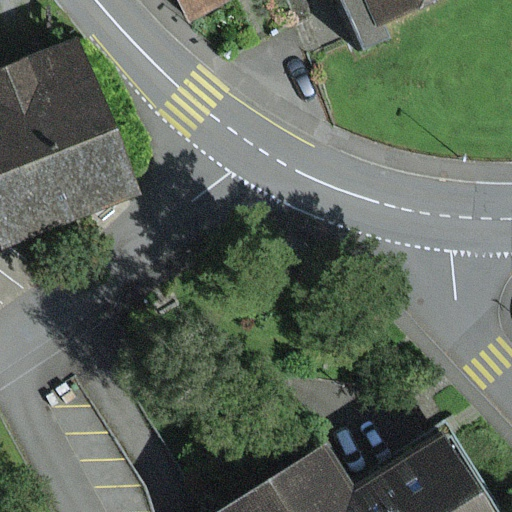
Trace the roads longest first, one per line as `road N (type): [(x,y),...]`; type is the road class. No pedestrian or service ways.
road 1 (residential): [(255,147),(198,199),(0,344)]
road 2 (tertiary): [(97,0),(192,100),(255,147)]
road 3 (tertiary): [(255,147),(337,189),(449,217)]
road 4 (residential): [(449,217),(454,292),(467,330),(511,387)]
road 5 (residential): [(0,368),(78,511)]
